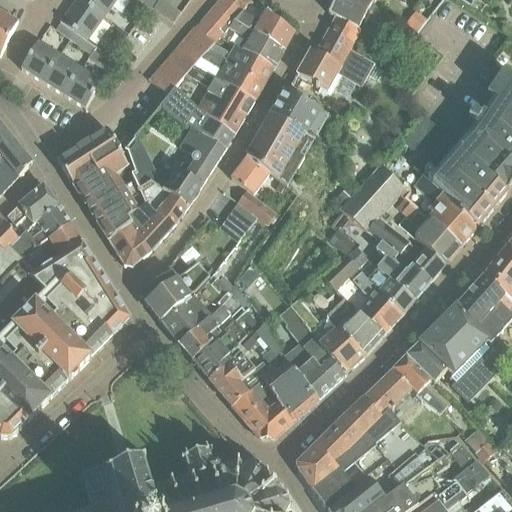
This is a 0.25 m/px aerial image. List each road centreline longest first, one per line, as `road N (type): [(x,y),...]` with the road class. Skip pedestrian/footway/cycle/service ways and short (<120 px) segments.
road 1 (residential): [(511,223),(409,350),(278,469)]
road 2 (residential): [(311,25),(220,192),(149,281),(126,297)]
road 3 (residential): [(46,167),(105,116),(205,0)]
road 4 (residential): [(7,465),(149,337)]
road 5 (residential): [(149,337),(278,469)]
road 6 (residential): [(126,297),(46,167)]
